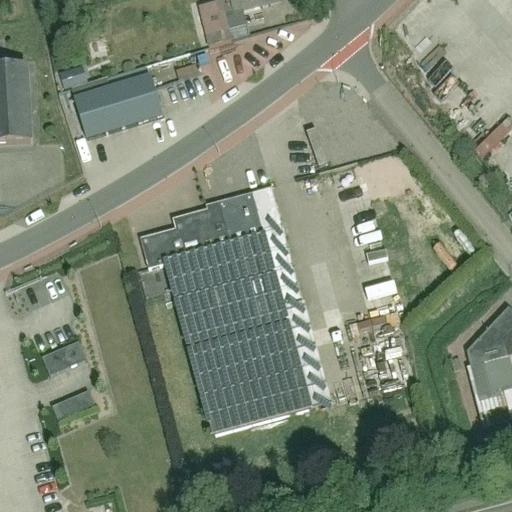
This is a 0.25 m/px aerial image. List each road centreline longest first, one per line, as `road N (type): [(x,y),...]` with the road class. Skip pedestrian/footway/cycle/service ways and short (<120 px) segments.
road 1 (unclassified): [(332,39),(199,144),(0,251)]
road 2 (residential): [(511,256),(332,39)]
